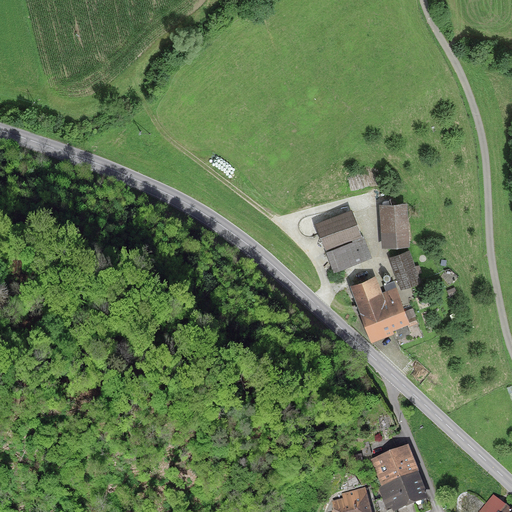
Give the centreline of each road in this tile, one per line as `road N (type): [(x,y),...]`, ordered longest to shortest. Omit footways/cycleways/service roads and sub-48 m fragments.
road 1 (secondary): [(511,484),(238,237),(101,164),(0,130)]
road 2 (unclassified): [(422,0),(480,132),(488,252),(511,354)]
road 3 (track): [(144,103),(159,133),(285,231)]
